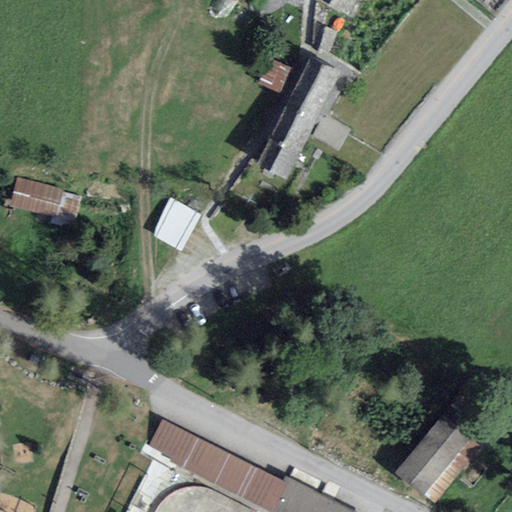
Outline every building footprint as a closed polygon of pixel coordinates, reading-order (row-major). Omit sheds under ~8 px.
[(317,0),(347,16),(355,0),(317,0)] [(342,74),(313,58),(291,94),(321,112),(327,115),(348,78),(342,74)] [(291,94),(272,136),(302,152),(321,112),(291,94)] [(324,115),(313,135),(338,150),(349,129),(324,115)] [(257,165),(287,180),(302,152),(272,136),(257,165)] [(75,222),(81,198),(61,193),(62,191),(18,179),(11,205),(75,222)] [(181,251),(201,215),(172,199),(152,235),(181,251)] [(478,450),(439,417),(388,478),(427,510),(478,450)] [(282,482),(162,419),(148,446),(274,511),(353,511),(285,477),(282,482)]
